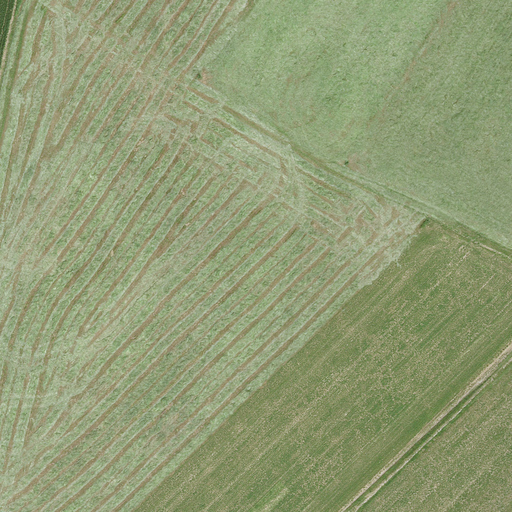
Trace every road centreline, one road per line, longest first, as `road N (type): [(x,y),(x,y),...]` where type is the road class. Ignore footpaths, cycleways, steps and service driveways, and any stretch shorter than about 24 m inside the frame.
road 1 (track): [(343,511),(511,348)]
road 2 (track): [(27,0),(0,126)]
